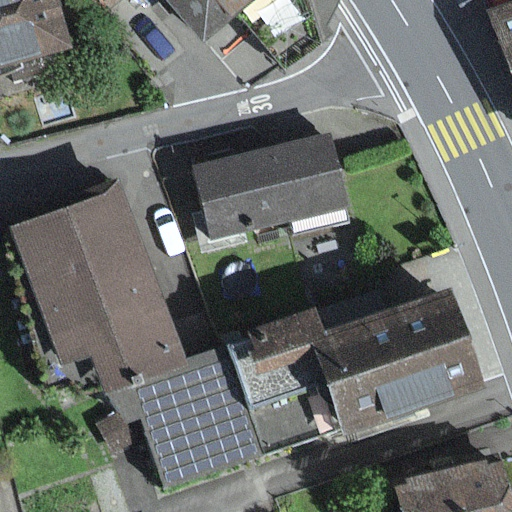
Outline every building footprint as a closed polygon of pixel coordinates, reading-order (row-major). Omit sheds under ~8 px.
[(57,0),(0,0),(0,74),(71,59),(57,0)] [(336,0),(169,0),(200,40),(238,12),(274,60),(343,9),(336,0)] [(337,145),(198,164),(207,236),(347,218),(337,145)] [(123,199),(26,236),(88,399),(184,363),(123,199)] [(431,231),(225,301),(250,374),(323,350),(343,410),(476,365),(431,231)] [(511,511),(511,461),(511,459),(403,483),(409,511),(511,511)]
